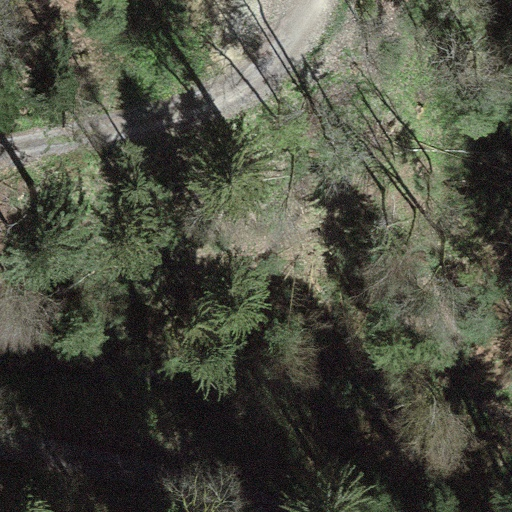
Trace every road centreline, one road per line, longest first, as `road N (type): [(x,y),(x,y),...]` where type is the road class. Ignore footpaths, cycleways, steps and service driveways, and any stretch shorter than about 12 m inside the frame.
road 1 (track): [(314,0),(271,70),(239,96),(183,119),(0,157)]
road 2 (track): [(0,431),(127,451),(229,479),(304,511)]
